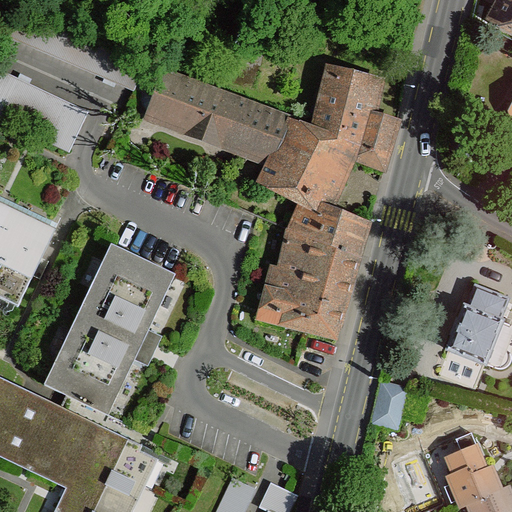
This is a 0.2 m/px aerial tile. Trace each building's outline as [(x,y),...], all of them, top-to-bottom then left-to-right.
[(511,0),(504,0),(492,23),(511,33),(511,0)] [(136,90),(146,66),(21,13),(10,37),(136,90)] [(253,25),(236,20),(229,41),(245,47),(253,25)] [(136,90),(143,93),(143,100),(145,106),(152,112),(150,118),(272,163),(292,121),(167,73),(166,75),(146,66),(136,90)] [(96,116),(10,74),(0,95),(0,117),(10,122),(17,108),(57,127),(49,143),(77,156),(96,116)] [(327,75),(314,130),(358,148),(389,160),(398,129),(370,121),(377,87),(327,75)] [(511,128),(511,114),(511,113),(496,117),(500,132),(511,128)] [(314,130),(292,121),(272,163),(261,185),(302,204),(329,217),(358,148),(314,130)] [(0,199),(0,298),(21,308),(59,227),(0,199)] [(329,217),(302,204),(291,230),(360,258),(367,232),(329,217)] [(360,258),(291,230),(282,269),(275,267),(263,309),(339,329),(360,258)] [(48,387),(108,415),(175,275),(114,247),(48,387)] [(477,287),(469,308),(501,321),(509,300),(477,287)] [(469,308),(466,307),(449,350),(487,365),(503,322),(501,321),(469,308)] [(136,511),(161,459),(0,379),(0,511),(136,511)] [(399,431),(410,389),(383,382),(373,424),(399,431)] [(463,454),(479,448),(473,435),(458,440),(463,454)] [(468,506),(504,491),(494,467),(488,470),(479,448),(463,454),(448,461),(455,475),(449,478),(462,508),(468,506)] [(268,511),(291,511),(298,497),(273,485),(261,508),(268,511)] [(511,511),(511,492),(510,488),(504,491),(468,506),(471,511),(511,511)]
